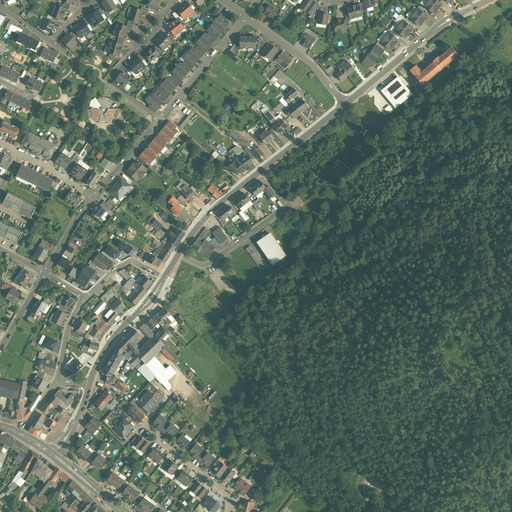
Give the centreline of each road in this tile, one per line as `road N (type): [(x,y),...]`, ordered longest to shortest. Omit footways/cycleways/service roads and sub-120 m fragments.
road 1 (tertiary): [(164,276),(201,219),(345,104)]
road 2 (tertiary): [(345,104),(452,17),(488,0)]
road 3 (tertiary): [(88,387),(100,355),(164,276)]
road 4 (residential): [(245,17),(160,122)]
road 5 (residential): [(245,17),(311,63),(345,104)]
road 6 (residential): [(226,511),(222,491),(141,426)]
